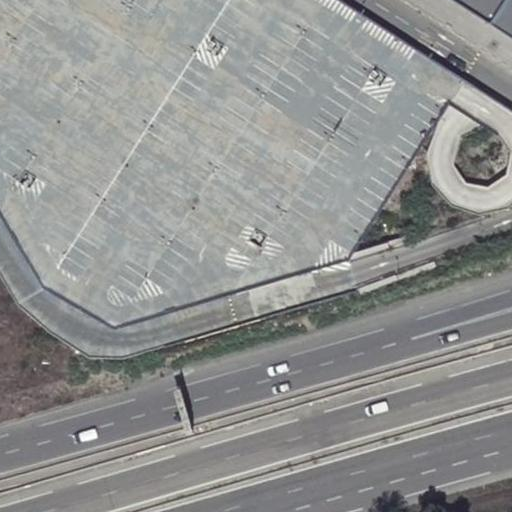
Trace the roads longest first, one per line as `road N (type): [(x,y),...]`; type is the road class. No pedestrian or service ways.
road 1 (trunk): [(511,379),(50,511)]
road 2 (trunk): [(511,295),(76,434)]
road 3 (trunk): [(511,322),(76,434)]
road 4 (trunk): [(250,511),(467,452)]
road 5 (trunk): [(287,511),(467,452)]
